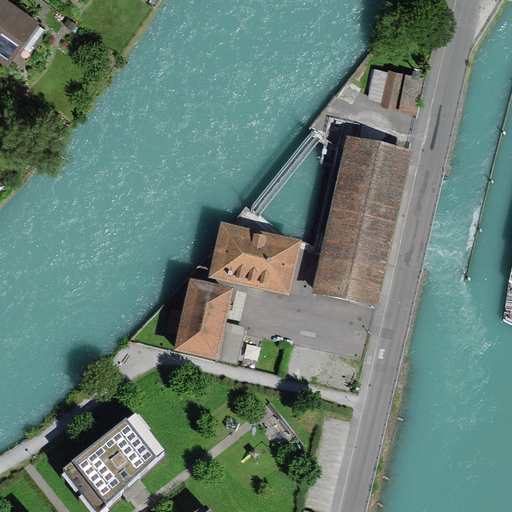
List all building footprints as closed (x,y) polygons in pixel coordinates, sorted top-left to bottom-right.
[(40,17),(14,0),(0,0),(0,58),(8,64),(40,17)] [(388,71),(374,68),(367,99),(381,101),(380,106),(416,113),(424,75),(388,68),(388,71)] [(408,151),(346,138),(312,294),(374,307),(377,308),(411,152),(408,151)] [(228,225),(220,223),(217,238),(208,279),(288,297),(300,244),(301,241),(282,237),(228,225)] [(231,290),(189,281),(174,351),(234,364),(241,332),(222,328),(231,290)] [(63,471),(94,511),(105,511),(166,455),(136,415),(63,471)]
